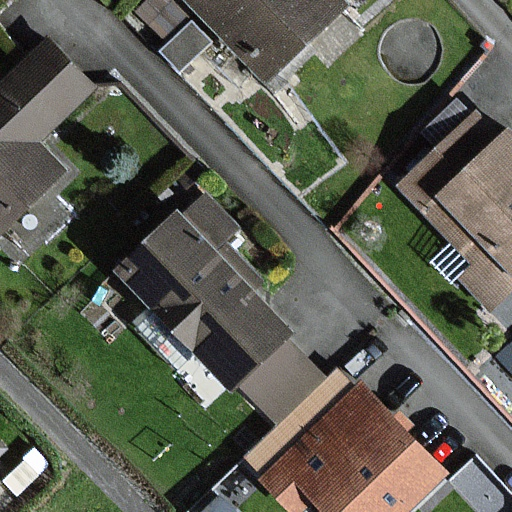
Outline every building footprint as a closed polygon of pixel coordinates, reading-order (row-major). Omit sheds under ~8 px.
[(351,0),(212,0),(275,69),(351,0)] [(37,139),(96,84),(56,42),(0,95),(0,230),(66,169),(37,139)] [(511,136),(509,139),(482,112),(409,183),(486,261),(470,276),(496,302),(511,286),(511,136)] [(243,379),(296,327),(254,285),(261,278),(223,240),(239,225),(211,197),(192,216),(187,211),(130,267),(243,379)] [(344,511),(408,511),(452,471),(370,384),(271,476),(303,510),(324,490),(344,511)] [(0,450),(10,441),(0,431),(0,450)]
